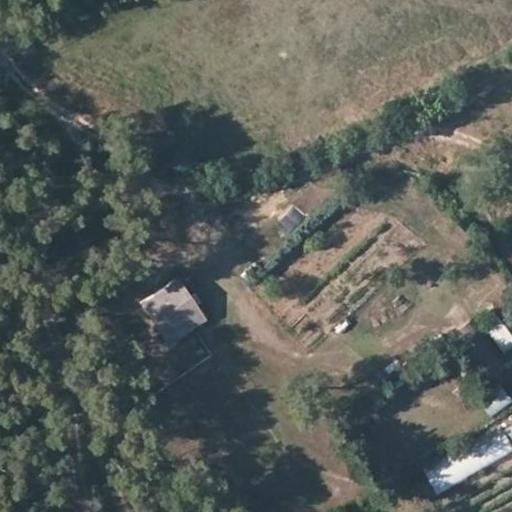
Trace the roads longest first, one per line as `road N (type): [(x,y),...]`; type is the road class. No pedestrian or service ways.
road 1 (track): [(0,54),(69,121),(197,197),(235,201),(280,191),(338,158),(415,131),(456,132),(511,168)]
road 2 (track): [(69,121),(81,142),(85,197),(37,248),(37,309),(57,366),(70,463),(86,511)]
